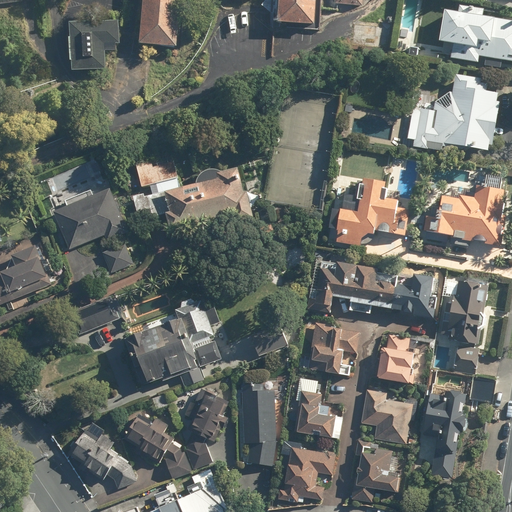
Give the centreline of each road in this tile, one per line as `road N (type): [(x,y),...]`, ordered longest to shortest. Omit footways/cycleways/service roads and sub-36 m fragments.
road 1 (unknown): [(336,511),(374,322)]
road 2 (unknown): [(0,335),(122,286),(171,252)]
road 3 (unknown): [(21,452),(56,425),(130,395)]
